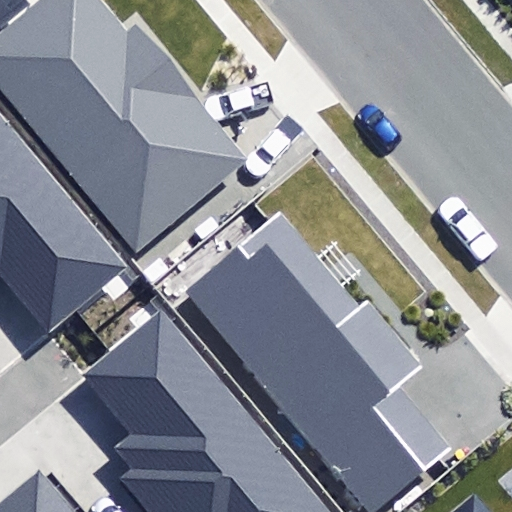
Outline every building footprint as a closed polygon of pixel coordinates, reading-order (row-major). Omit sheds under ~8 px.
[(45,0),(0,38),(0,84),(140,248),(249,155),(138,25),(127,34),(97,0),(45,0)] [(0,273),(5,269),(56,327),(131,263),(0,112),(0,273)] [(184,291),(373,511),(449,446),(396,384),(416,366),(280,209),(184,291)] [(333,511),(156,314),(81,381),(134,440),(118,454),(132,469),(120,480),(148,511),(333,511)] [(73,511),(40,472),(0,505),(0,511),(73,511)]
